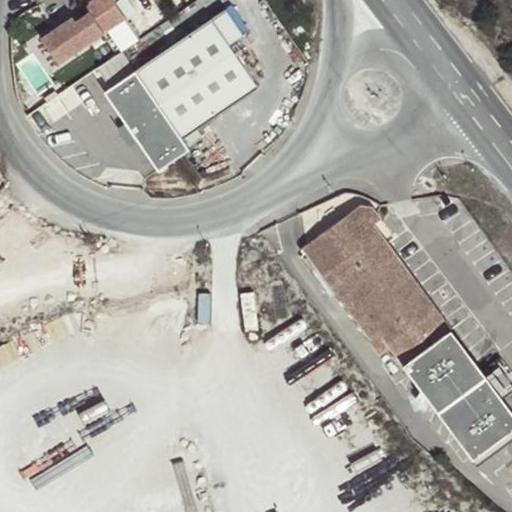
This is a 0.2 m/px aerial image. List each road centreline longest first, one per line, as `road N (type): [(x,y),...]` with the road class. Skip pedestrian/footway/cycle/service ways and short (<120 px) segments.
road 1 (unclassified): [(0,104),(45,172),(124,221),(221,209),(304,161)]
road 2 (unclassified): [(304,161),(468,118)]
